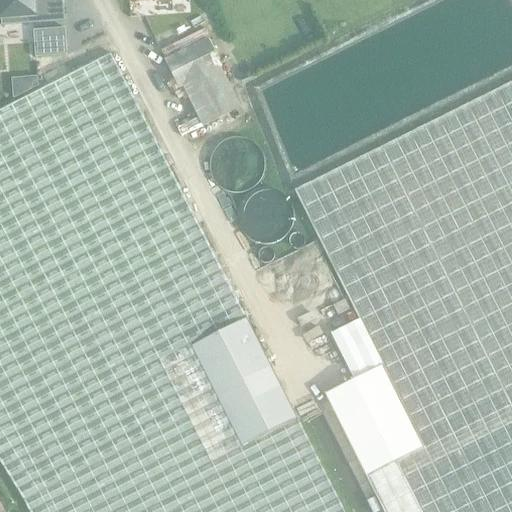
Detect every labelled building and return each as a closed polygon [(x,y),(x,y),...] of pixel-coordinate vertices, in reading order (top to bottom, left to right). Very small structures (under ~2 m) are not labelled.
[(0,0),(0,16),(1,16),(1,23),(64,19),(63,0),(0,0)] [(65,29),(34,31),(35,58),(67,55),(65,29)] [(203,126),(241,108),(221,68),(222,68),(208,40),(166,60),(180,89),(184,87),(203,126)] [(345,511),(303,427),(298,418),(113,53),(0,110),(0,459),(28,506),(30,511),(345,511)] [(331,334),(354,381),(385,366),(425,448),(371,474),(390,511),(511,511),(511,83),(295,191),(360,321),(331,334)] [(273,174),(273,173),(272,168),(271,164),(269,160),(266,156),(262,153),(257,150),(253,149),(248,148),(243,148),(239,149),(234,152),(230,154),(227,158),(224,163),(223,168),(222,173),(222,178),(224,182),(228,190),(232,193),(237,196),(241,198),(246,199),(252,198),(256,197),(259,196),(264,192),(267,189),(270,184),(272,179),(273,174)] [(299,223),(299,217),(298,213),(296,209),(292,205),(285,200),(281,198),(276,197),(272,197),(266,198),(262,200),(258,203),(254,207),(251,211),(250,216),(249,221),(249,227),(250,231),(252,236),(255,240),(258,242),(263,245),(268,247),(273,248),(279,248),(283,246),(287,244),(291,241),(294,238),(297,233),(299,229),(299,223)] [(333,306),(338,315),(350,309),(345,300),(333,306)] [(331,392),(371,474),(425,448),(385,366),(354,381),(331,392)]
